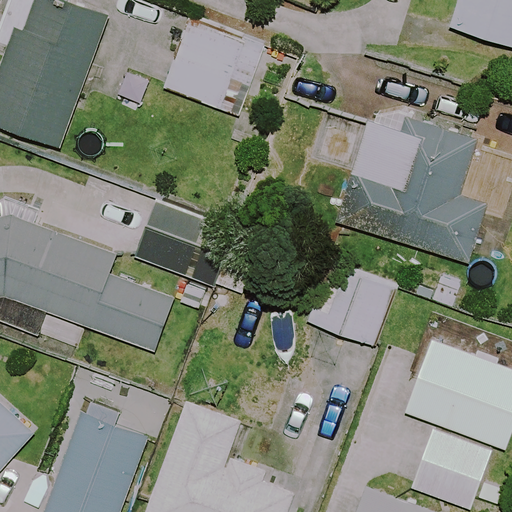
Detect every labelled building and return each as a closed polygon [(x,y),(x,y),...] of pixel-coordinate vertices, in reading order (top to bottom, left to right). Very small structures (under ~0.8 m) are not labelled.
[(108,14),(69,0),(24,0),(0,66),(0,125),(58,147),(108,14)] [(511,0),(458,0),(450,26),(511,47),(511,0)] [(259,46),(188,18),(161,88),(232,115),(259,46)] [(476,136),(418,119),(412,136),(366,122),(336,222),(468,262),(486,205),(458,196),(476,136)] [(208,235),(155,214),(137,259),(190,280),(208,235)] [(8,216),(0,217),(0,322),(74,351),(84,325),(154,352),(176,298),(107,271),(113,256),(8,216)] [(394,287),(329,263),(307,322),(372,346),(394,287)] [(421,264),(411,293),(451,308),(462,279),(421,264)] [(117,511),(152,421),(86,396),(41,511),(117,511)] [(239,419),(185,400),(144,511),(285,511),(296,483),(225,457),(239,419)] [(0,467),(32,432),(0,403),(0,467)] [(439,511),(366,485),(355,511),(439,511)]
